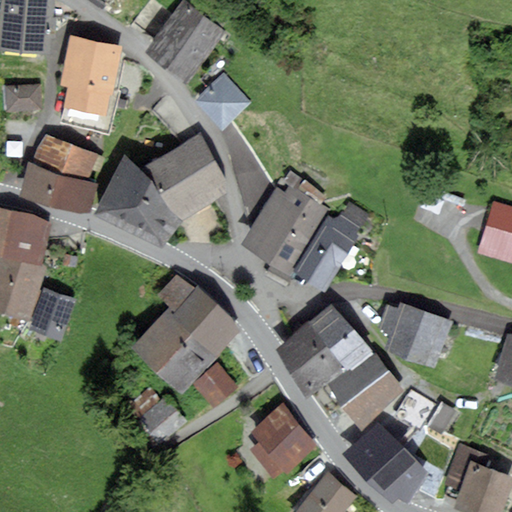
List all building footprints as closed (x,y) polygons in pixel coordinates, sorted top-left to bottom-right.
[(5,0),(2,48),(42,51),(45,0),(5,0)] [(186,3),(150,48),(187,77),(222,32),(186,3)] [(104,114),(115,68),(119,48),(73,37),(62,82),(72,84),(67,106),(91,112),(104,114)] [(226,77),(200,100),(223,125),(249,101),(226,77)] [(38,85),(6,87),(8,109),(40,107),(38,85)] [(101,155),(44,137),(36,164),(32,162),(23,190),(84,210),(93,183),(87,182),(91,167),(97,169),(101,155)] [(161,244),(182,217),(222,191),(197,138),(146,172),(127,157),(98,210),(161,244)] [(284,271),(288,267),(324,213),(284,187),(246,242),(284,271)] [(481,250),(511,259),(511,208),(495,203),(481,250)] [(348,205),(337,221),(324,213),(288,267),(319,288),(367,217),(348,205)] [(0,210),(0,251),(40,261),(49,222),(0,210)] [(0,258),(0,306),(28,315),(42,268),(1,256),(0,258)] [(182,383),(223,339),(234,327),(181,278),(165,296),(175,305),(168,313),(139,344),(182,383)] [(44,289),(33,328),(59,335),(70,296),(44,289)] [(394,329),(388,346),(434,363),(450,323),(402,304),(399,312),(388,308),(382,325),(394,329)] [(369,350),(333,305),(308,325),(344,370),(369,350)] [(324,386),(344,370),(308,325),(278,348),(311,393),(324,386)] [(511,335),(498,377),(511,381),(511,335)] [(369,350),(344,370),(324,386),(339,406),(385,370),(369,350)] [(219,366),(195,382),(211,407),(236,390),(219,366)] [(403,393),(385,370),(339,406),(358,429),(403,393)] [(399,415),(391,425),(431,454),(456,420),(410,385),(392,410),(399,415)] [(169,402),(143,422),(159,443),(185,423),(169,402)] [(283,406),(254,428),(263,440),(255,446),(275,472),(312,445),(283,406)] [(372,425),(343,456),(399,506),(428,475),(372,425)] [(475,511),(496,511),(510,477),(476,464),(459,506),(475,511)] [(326,474),(294,511),(338,511),(352,496),(326,474)]
